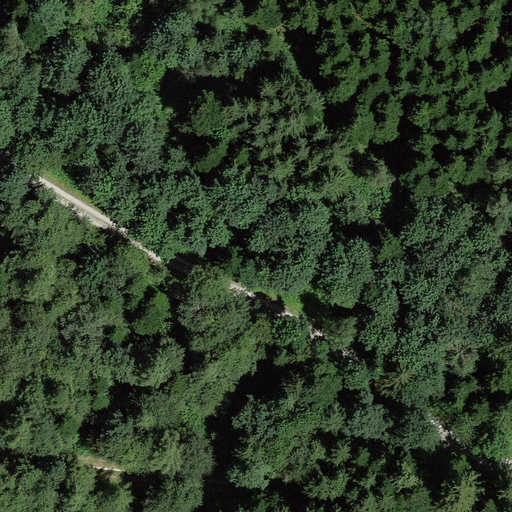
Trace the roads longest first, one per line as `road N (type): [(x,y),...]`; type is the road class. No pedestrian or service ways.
road 1 (track): [(0,154),(183,272),(360,369),(446,443),(511,472)]
road 2 (track): [(351,511),(0,461)]
